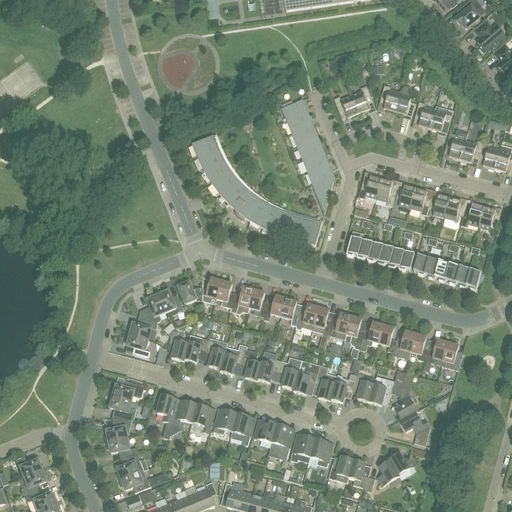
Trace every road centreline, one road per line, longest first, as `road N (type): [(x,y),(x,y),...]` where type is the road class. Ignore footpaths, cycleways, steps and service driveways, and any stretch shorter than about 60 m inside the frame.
road 1 (unclassified): [(199,252),(120,51),(111,0)]
road 2 (residential): [(344,428),(93,358)]
road 3 (residential): [(511,307),(465,324),(323,286)]
road 4 (unclassified): [(93,358),(114,292),(199,252)]
road 5 (residential): [(511,110),(415,0)]
road 6 (unclassified): [(323,286),(199,252)]
road 7 (residential): [(323,286),(351,167)]
